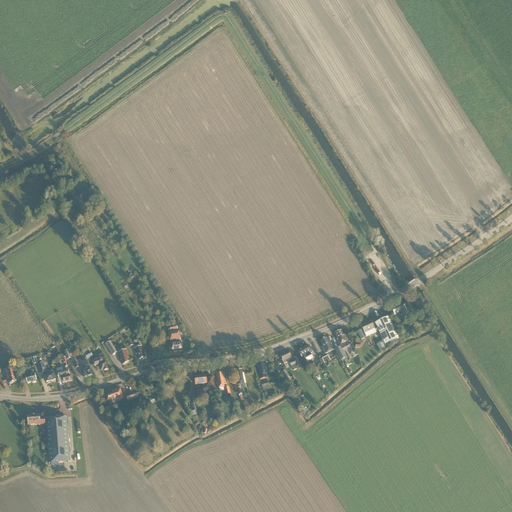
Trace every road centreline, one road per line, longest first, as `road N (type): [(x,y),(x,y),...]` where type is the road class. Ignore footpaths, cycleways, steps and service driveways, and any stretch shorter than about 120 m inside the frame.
road 1 (tertiary): [(0,395),(65,396),(148,370),(281,346),(393,296),(511,217)]
road 2 (track): [(420,280),(511,425)]
